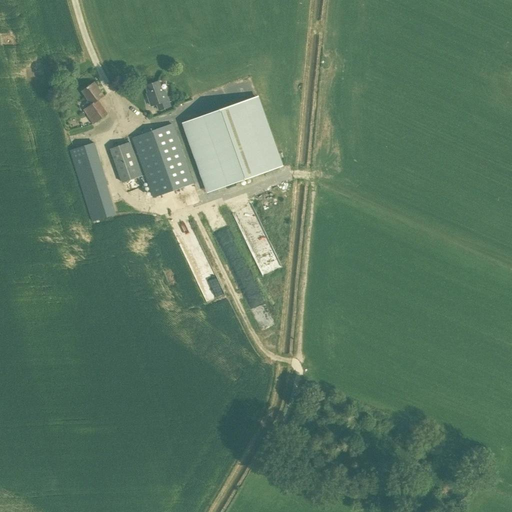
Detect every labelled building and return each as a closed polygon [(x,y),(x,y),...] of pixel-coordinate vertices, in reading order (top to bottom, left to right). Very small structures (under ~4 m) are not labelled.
[(163,92),(159,82),(146,86),(150,97),(148,98),(151,106),(157,104),(160,110),(170,107),(165,92),(163,92)] [(94,123),(108,113),(98,100),(104,96),(94,83),(82,92),(92,105),(91,106),(84,110),(94,123)] [(207,193),(284,165),(259,96),(182,123),(207,193)] [(153,198),(194,183),(172,123),(131,138),(153,198)] [(92,222),(117,214),(107,185),(108,185),(95,142),(69,151),(92,222)] [(122,183),(142,176),(130,142),(110,149),(122,183)] [(224,251),(234,247),(226,221),(216,225),(224,251)] [(202,282),(210,301),(226,294),(217,275),(202,282)] [(255,296),(257,302),(260,301),(255,281),(242,284),(246,299),(255,296)] [(247,310),(252,308),(248,299),(243,301),(247,310)] [(320,452),(322,446),(316,444),(314,450),(320,452)]
